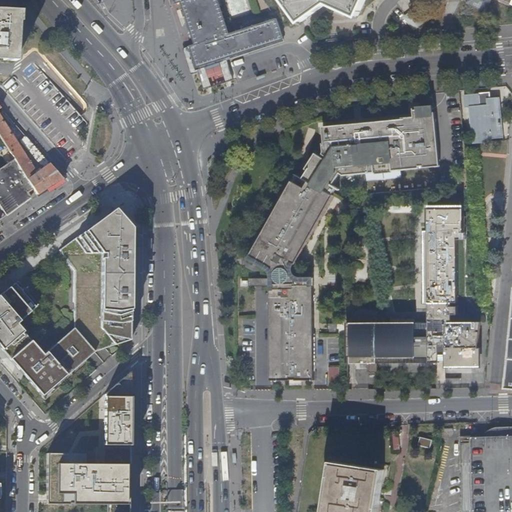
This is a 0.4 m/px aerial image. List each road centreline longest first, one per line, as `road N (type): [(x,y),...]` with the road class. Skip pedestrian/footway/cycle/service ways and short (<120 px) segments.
road 1 (tertiary): [(511,55),(359,69),(217,117),(178,139)]
road 2 (residential): [(217,410),(511,404)]
road 3 (primary): [(207,340),(178,139)]
road 4 (motorway): [(165,320),(172,335),(175,511)]
road 5 (primary): [(45,0),(116,79),(151,154)]
road 6 (primary): [(158,334),(156,511)]
road 7 (motorway): [(196,511),(196,390),(207,340)]
road 8 (residential): [(158,334),(25,443)]
road 9 (primary): [(151,154),(162,198),(165,320)]
road 10 (residential): [(85,194),(0,95)]
